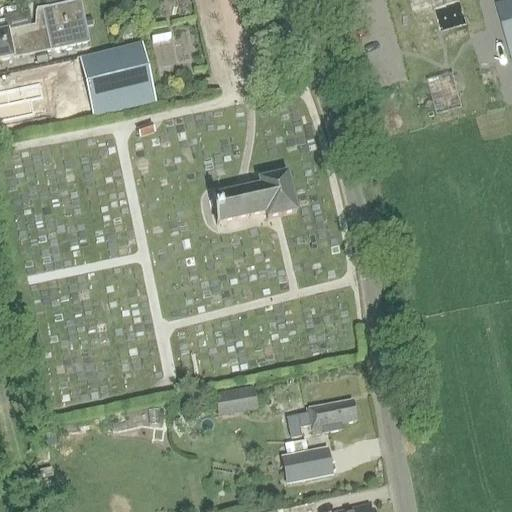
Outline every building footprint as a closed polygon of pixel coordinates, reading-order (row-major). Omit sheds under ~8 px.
[(43,28),(31,31),(36,53),(47,50),(47,51),(67,47),(66,46),(84,42),(79,16),(78,16),(74,2),(64,4),(63,0),(57,0),(46,2),(46,0),(31,0),(34,11),(39,10),(43,28)] [(511,3),(496,8),(506,42),(511,40),(511,3)] [(0,32),(0,60),(36,53),(31,31),(6,36),(5,37),(4,32),(0,32)] [(140,45),(79,59),(93,120),(154,106),(140,45)] [(66,61),(28,69),(33,93),(72,85),(66,61)] [(32,98),(29,84),(0,90),(0,119),(23,115),(20,100),(32,98)] [(136,131),(139,140),(154,134),(151,125),(136,131)] [(266,221),(295,214),(286,177),(257,183),(258,188),(210,200),(216,225),(264,216),(266,221)] [(220,417),(259,413),(256,387),(216,391),(220,417)] [(340,427),(356,424),(351,402),(303,412),(304,416),(286,420),(290,440),(301,438),(299,431),(309,429),(311,437),(341,431),(340,427)] [(282,462),(286,486),(333,477),(329,453),(282,462)]
